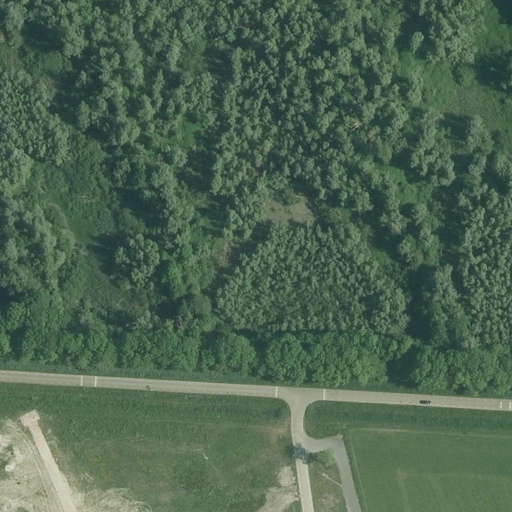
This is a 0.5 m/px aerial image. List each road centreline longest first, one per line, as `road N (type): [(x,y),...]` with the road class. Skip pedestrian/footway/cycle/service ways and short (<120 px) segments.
road 1 (unclassified): [(0,374),(304,396)]
road 2 (unclassified): [(304,396),(511,405)]
